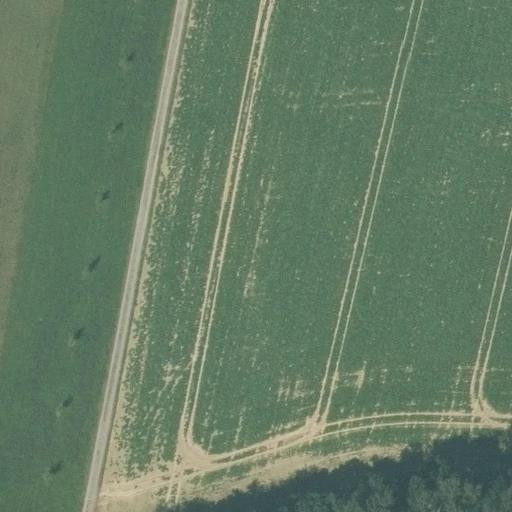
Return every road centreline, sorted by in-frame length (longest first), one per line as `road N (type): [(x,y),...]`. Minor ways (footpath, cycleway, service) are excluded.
road 1 (track): [(84,511),(183,0)]
road 2 (track): [(511,501),(354,511)]
